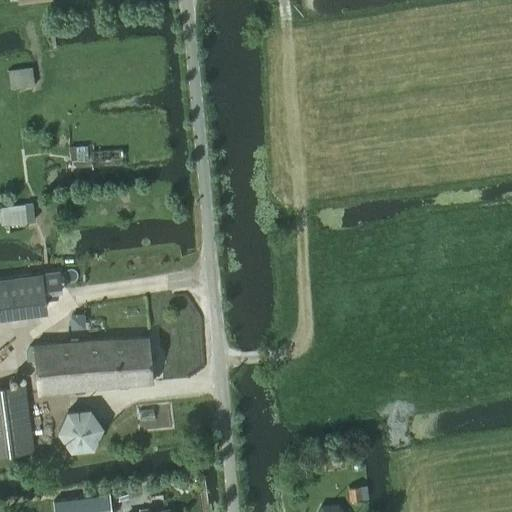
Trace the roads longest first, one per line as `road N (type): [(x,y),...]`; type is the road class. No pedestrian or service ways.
road 1 (tertiary): [(232,511),(191,0)]
road 2 (track): [(290,0),(309,329),(304,346),(272,359),(220,361)]
